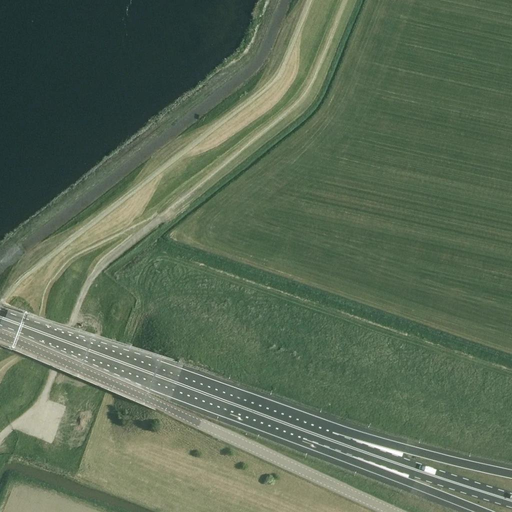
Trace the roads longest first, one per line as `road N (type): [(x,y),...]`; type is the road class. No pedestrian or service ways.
road 1 (unclassified): [(391,511),(0,337)]
road 2 (primary): [(304,430),(0,318)]
road 3 (primary): [(511,500),(304,430)]
road 4 (primary): [(511,474),(304,430)]
road 5 (primary): [(304,430),(482,511)]
